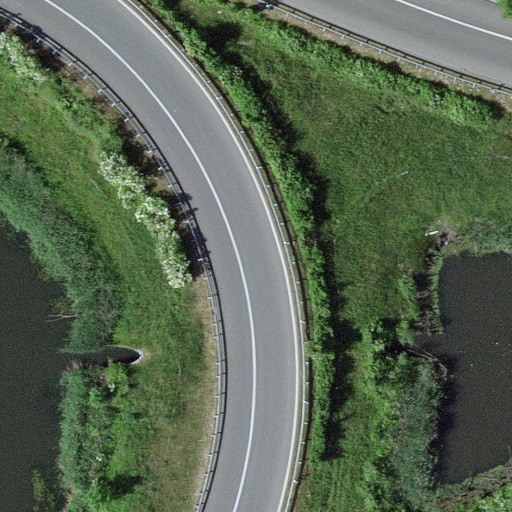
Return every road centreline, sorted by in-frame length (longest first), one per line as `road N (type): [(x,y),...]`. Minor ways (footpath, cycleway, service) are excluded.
road 1 (motorway): [(84,0),(161,70),(211,138),(247,214),(272,303),(277,390),(268,478),(256,511)]
road 2 (motorway): [(511,63),(334,0)]
